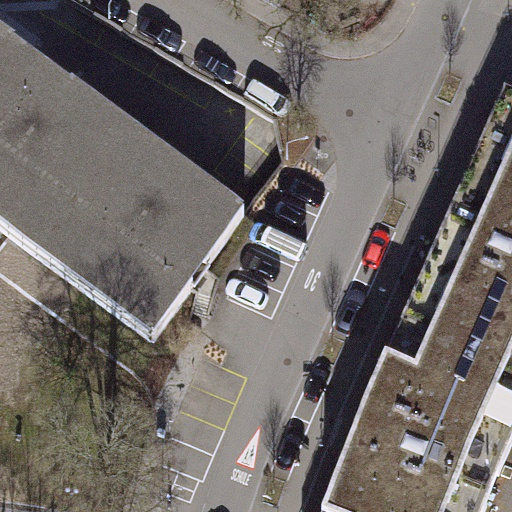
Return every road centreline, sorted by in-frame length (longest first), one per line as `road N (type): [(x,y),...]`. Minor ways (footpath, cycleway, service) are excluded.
road 1 (residential): [(385,124),(228,511)]
road 2 (residential): [(385,124),(155,0)]
road 3 (residential): [(445,0),(385,124)]
